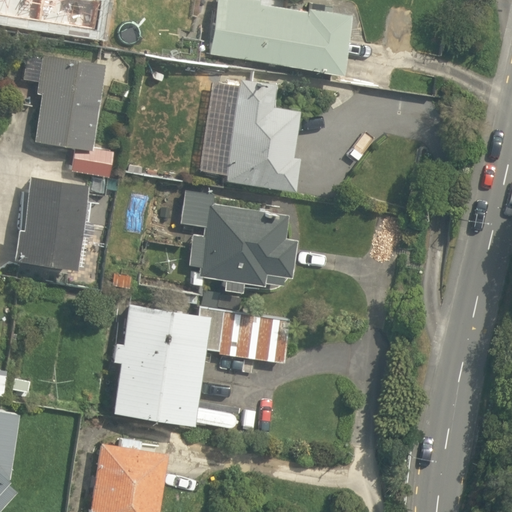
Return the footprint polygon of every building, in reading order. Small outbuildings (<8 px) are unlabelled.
[(338,10),(269,0),(207,0),(200,54),(328,73),(338,10)] [(79,143),(93,55),(44,47),(30,140),(62,145),(58,172),(94,177),(99,146),(79,143)] [(214,78),(212,87),(191,83),(179,156),(211,161),(207,180),(276,192),(283,153),(277,152),(284,108),(266,105),(269,87),(214,78)] [(4,230),(0,260),(0,262),(64,271),(75,185),(19,178),(12,231),(4,230)] [(280,202),(199,194),(155,190),(152,222),(147,222),(145,243),(181,247),(177,284),(230,288),(231,280),(272,284),(280,202)] [(192,302),(190,316),(110,309),(101,415),(181,422),(187,356),(275,363),(279,310),(192,302)] [(143,511),(149,446),(86,440),(80,511),(143,511)]
